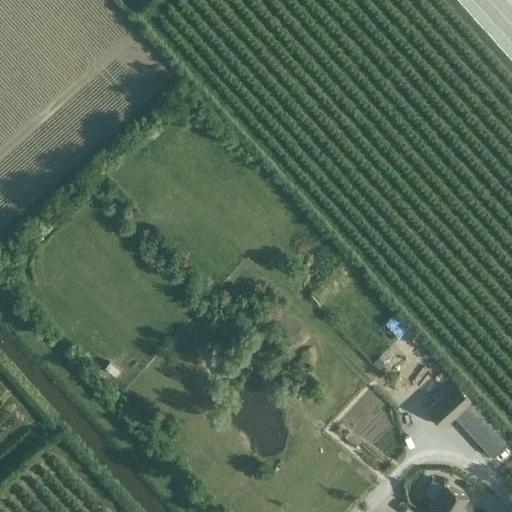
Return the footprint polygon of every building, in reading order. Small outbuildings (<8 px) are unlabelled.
[(451,375),(441,364),(431,373),(441,384),(451,375)] [(454,383),(427,408),(443,426),(454,416),(491,458),(508,443),(454,383)] [(511,444),(497,458),(511,474),(511,444)] [(461,467),(455,477),(477,489),(483,479),(461,467)] [(443,483),(425,511),(458,511),(467,497),(443,483)]
